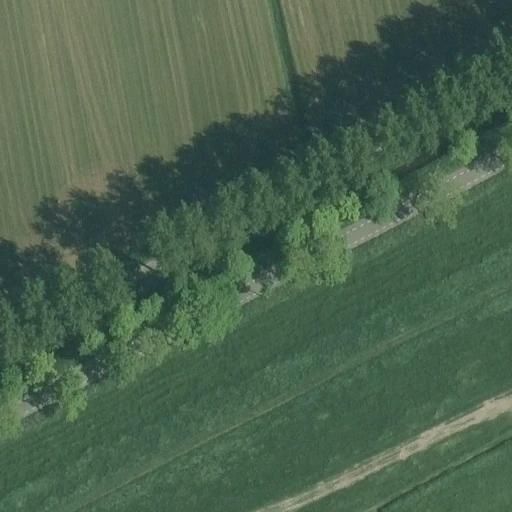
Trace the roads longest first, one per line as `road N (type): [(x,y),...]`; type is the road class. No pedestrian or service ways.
road 1 (unclassified): [(0,349),(511,81)]
road 2 (unclassified): [(0,426),(511,161)]
